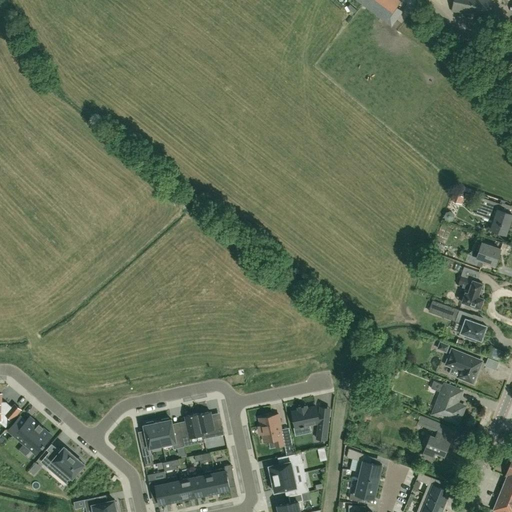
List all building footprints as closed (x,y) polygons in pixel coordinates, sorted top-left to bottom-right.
[(486,19),(490,0),(454,0),(452,11),(486,19)] [(391,27),(403,12),(397,7),(385,22),(391,27)] [(495,219),(494,221),(491,222),(489,226),(491,229),(506,234),(511,216),(511,213),(501,210),(503,204),(481,197),(478,207),(487,210),(485,216),(495,219)] [(468,254),(465,261),(481,267),(484,260),(495,264),(501,249),(482,243),(477,257),(468,254)] [(462,272),(472,276),(474,269),(465,266),(462,272)] [(483,283),(461,276),(459,283),(471,287),(469,293),(466,292),(462,301),(473,305),(473,308),(477,309),(479,307),(480,308),(484,298),(481,297),(483,289),(481,288),(483,283)] [(471,320),(473,315),(437,302),(433,312),(455,320),(456,320),(464,323),(461,333),(466,334),(465,337),(476,341),(477,338),(481,340),(486,326),(479,323),(471,320)] [(440,342),(438,348),(446,352),(449,345),(440,342)] [(452,349),(448,359),(454,362),(450,374),(473,383),(482,361),(452,349)] [(486,369),(497,372),(499,363),(489,360),(486,369)] [(434,383),(433,391),(441,392),(442,385),(434,383)] [(445,385),(442,393),(434,413),(458,422),(464,407),(458,405),(457,401),(461,391),(445,385)] [(0,393),(0,419),(1,420),(1,414),(1,412),(2,412),(12,420),(21,409),(15,404),(12,408),(6,402),(4,404),(1,404),(1,394),(0,393)] [(304,427),(304,426),(318,423),(317,438),(326,439),(329,414),(320,413),(317,413),(316,406),(307,408),(307,406),(298,408),(298,410),(292,411),(296,428),(301,427),(301,428),(304,427)] [(224,434),(222,422),(213,424),(210,411),(199,414),(202,432),(203,431),(209,430),(210,437),(224,434)] [(181,431),(184,444),(191,442),(190,437),(203,435),(203,431),(202,432),(199,414),(199,413),(185,416),(188,430),(181,431)] [(278,414),(271,415),(266,417),(259,418),(261,426),(259,426),(260,434),(262,434),(264,442),(275,439),(276,446),(285,445),(283,438),(284,437),(283,437),(278,414)] [(8,430),(35,453),(51,435),(43,428),(43,427),(39,424),(38,424),(30,417),(26,422),(20,416),(8,430)] [(168,418),(161,419),(161,421),(157,422),(162,445),(172,443),(173,449),(184,446),(184,444),(181,431),(174,433),(171,419),(169,419),(168,418)] [(431,420),(428,427),(436,430),(439,424),(431,420)] [(143,456),(151,455),(149,448),(162,445),(157,422),(154,423),(153,421),(146,423),(146,424),(144,425),(147,440),(140,441),(143,456)] [(446,434),(439,431),(438,431),(436,438),(431,436),(430,439),(427,438),(424,444),(427,445),(426,448),(423,456),(433,459),(436,452),(445,456),(452,437),(446,434)] [(283,437),(284,437),(285,444),(287,455),(295,453),(291,436),(283,437)] [(76,457),(77,457),(76,456),(73,454),(72,453),(65,447),(64,447),(56,457),(50,451),(41,461),(52,471),(57,465),(72,477),(71,477),(72,478),(73,477),(83,464),(84,465),(84,464),(83,463),(76,457)] [(303,463),(301,452),(295,453),(287,455),(288,462),(279,464),(269,466),(269,467),(268,468),(269,475),(271,475),(272,479),(296,474),(294,464),(303,463)] [(375,463),(370,462),(372,456),(360,453),(358,459),(363,460),(360,472),(364,473),(375,475),(379,476),(382,464),(375,463)] [(219,491),(230,489),(227,477),(233,476),(231,464),(224,465),(225,468),(214,470),(219,491)] [(206,483),(208,493),(219,491),(214,470),(203,472),(201,473),(203,483),(206,483)] [(373,486),(377,487),(379,476),(375,475),(364,473),(360,472),(358,482),(362,483),(373,486)] [(440,487),(442,481),(419,472),(416,479),(428,484),(424,493),(428,495),(430,495),(435,498),(438,499),(444,501),(445,502),(450,491),(449,491),(440,487)] [(201,473),(190,475),(195,496),(205,494),(208,493),(206,483),(203,483),(201,473)] [(298,483),(296,474),(272,479),(273,483),(271,483),(273,491),(274,490),(275,492),(284,490),(294,488),(295,494),(301,493),(309,491),(307,481),(298,483)] [(182,488),(184,498),(195,496),(190,475),(179,477),(177,478),(179,488),(182,488)] [(511,511),(511,477),(506,475),(506,476),(508,477),(494,511),(495,511),(511,511)] [(166,478),(171,501),(184,498),(182,488),(179,488),(177,478),(177,476),(166,478)] [(171,501),(166,478),(149,481),(151,493),(157,492),(159,504),(171,501)] [(349,499),(361,501),(362,496),(367,497),(374,498),(377,487),(373,486),(362,483),(358,482),(355,494),(351,493),(349,499)] [(301,493),(295,494),(289,496),(290,503),(278,505),(278,511),(300,511),(298,501),(303,500),(301,493)] [(428,495),(424,493),(420,503),(424,505),(425,505),(431,508),(434,509),(440,511),(441,511),(445,502),(444,501),(438,499),(435,498),(430,495),(428,495)] [(93,508),(93,511),(117,511),(116,509),(118,509),(117,501),(115,502),(114,500),(97,503),(96,497),(84,499),(86,510),(93,508)] [(416,511),(440,511),(441,511),(440,511),(434,509),(431,508),(425,505),(424,505),(420,503),(416,511)]
